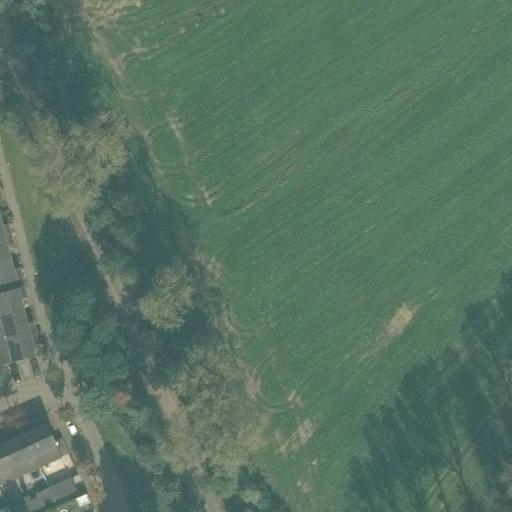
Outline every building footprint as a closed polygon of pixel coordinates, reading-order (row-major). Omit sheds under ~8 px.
[(1,226),(0,220),(0,236),(10,234),(7,224),(1,226)] [(12,244),(10,234),(0,236),(0,260),(9,258),(6,246),(12,244)] [(12,270),(9,258),(0,260),(0,284),(21,279),(19,268),(12,270)] [(23,287),(4,292),(0,293),(0,317),(23,311),(20,299),(26,298),(23,287)] [(26,323),(23,311),(0,317),(0,340),(35,332),(32,322),(26,323)] [(37,342),(35,332),(0,340),(0,364),(34,356),(31,344),(37,342)] [(68,454),(62,439),(54,443),(44,419),(34,423),(36,429),(25,434),(40,467),(68,454)] [(40,467),(25,434),(14,439),(11,434),(1,438),(19,476),(40,467)] [(0,484),(19,476),(1,438),(0,438),(0,484)] [(70,479),(49,488),(55,501),(76,491),(70,479)] [(55,501),(49,488),(35,495),(36,498),(30,501),(34,511),(55,501)] [(31,511),(34,511),(30,501),(22,504),(25,511),(31,511)]
